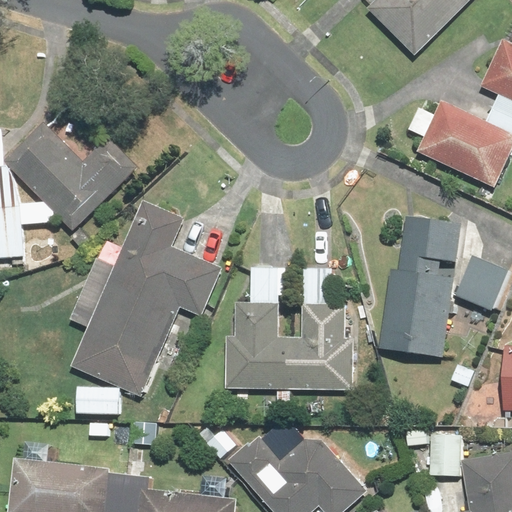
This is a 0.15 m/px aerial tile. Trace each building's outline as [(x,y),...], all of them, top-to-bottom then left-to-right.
[(380,0),(374,6),(424,55),(479,0),(380,0)] [(430,90),(412,129),(434,139),(428,152),(502,185),(511,163),(511,35),(487,86),(503,93),(492,118),(430,90)] [(0,260),(33,259),(30,176),(83,232),(134,183),(65,111),(28,146),(28,124),(0,124),(0,260)] [(93,321),(74,366),(153,399),(191,307),(213,316),(234,266),(183,245),(193,219),(144,199),(118,261),(102,255),(77,314),(93,321)] [(396,264),(385,348),(456,356),(473,217),(414,210),(408,265),(396,264)] [(511,288),(511,266),(482,255),(465,295),(503,311),(511,288)] [(234,331),(232,390),(366,394),(367,338),(355,337),(356,298),(343,298),(343,265),(258,263),(258,296),(243,295),(243,331),(234,331)] [(486,370),(466,362),(457,382),(478,390),(486,370)] [(271,428),(236,456),(282,511),(322,511),(330,506),(334,511),(353,511),(378,492),(326,428),(293,455),(271,428)] [(438,430),(436,473),(468,475),(471,432),(438,430)] [(461,510),(460,511),(511,511),(511,449),(475,455),(484,507),(461,510)] [(245,511),(247,496),(157,490),(158,470),(19,461),(16,511),(245,511)]
